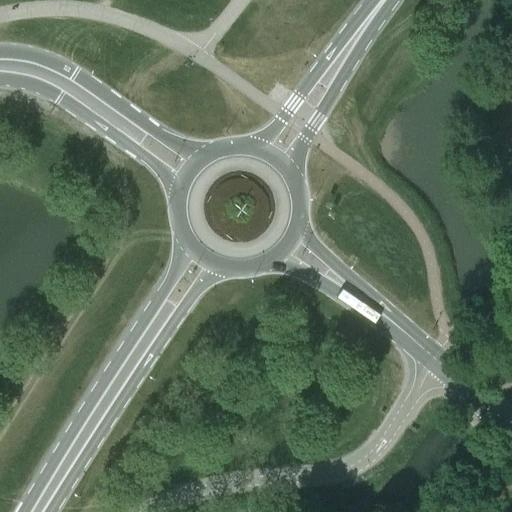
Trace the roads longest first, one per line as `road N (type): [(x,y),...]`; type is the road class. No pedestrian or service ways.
road 1 (unclassified): [(147,511),(223,485),(351,471),(378,450),(424,378)]
road 2 (tertiary): [(186,244),(35,511)]
road 3 (tertiary): [(38,511),(205,261)]
road 4 (primary): [(204,157),(54,63),(0,53)]
road 5 (primary): [(0,79),(58,96),(181,183)]
road 6 (primary): [(273,159),(384,0)]
road 7 (tertiary): [(433,357),(295,230)]
road 8 (tertiary): [(276,257),(433,357)]
